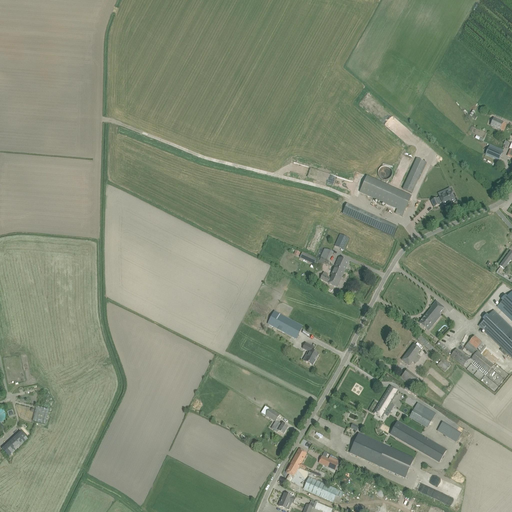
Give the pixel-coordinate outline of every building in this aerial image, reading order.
[(494,119),(490,126),(500,130),(503,123),(494,119)] [(499,161),(502,153),(489,147),(485,155),(499,161)] [(412,193),(418,180),(417,180),(425,163),(417,159),(403,189),(412,193)] [(378,170),(378,173),(378,175),(380,178),(382,179),(384,180),(387,180),(389,179),(391,178),(392,175),(393,173),(392,170),(391,168),(389,167),(387,166),(384,166),(382,167),(380,168),(378,170)] [(410,200),(365,180),(360,192),(397,209),(395,214),(402,217),(410,200)] [(451,192),(439,197),(439,198),(437,199),(437,198),(431,201),(434,208),(440,205),(439,204),(442,203),(443,206),(450,202),(450,203),(455,201),(451,192)] [(393,236),(398,227),(344,204),(340,214),(393,236)] [(349,239),(340,235),(335,246),(343,250),(349,239)] [(321,258),(320,260),(325,263),(326,261),(329,262),(334,253),(325,249),(320,258),(321,258)] [(511,252),(511,251),(500,266),(503,269),(511,257),(511,252)] [(305,254),(303,259),(313,264),(314,264),(316,259),(305,254)] [(339,258),(335,267),(345,272),(349,262),(339,258)] [(337,288),(345,272),(335,267),(331,275),(333,276),(329,284),(337,288)] [(330,279),(322,275),(320,280),(328,284),(330,279)] [(503,301),(497,307),(511,321),(511,291),(507,297),(505,296),(501,300),(503,301)] [(441,316),(439,314),(444,308),(436,302),(431,308),(431,309),(419,323),(426,329),(432,323),(434,325),(441,316)] [(484,320),(478,326),(511,358),(511,328),(494,311),(488,316),(486,315),(483,319),(484,320)] [(275,312),(268,324),(292,337),(296,339),(303,327),(296,323),(275,312)] [(417,340),(438,359),(441,362),(437,366),(445,373),(451,366),(444,359),(444,358),(420,336),(417,340)] [(481,347),(482,347),(485,344),(476,336),(470,343),(478,350),(481,347)] [(436,345),(438,346),(447,355),(450,352),(441,343),(439,342),(436,345)] [(468,343),(464,348),(472,355),(477,350),(469,343),(468,343)] [(306,344),(303,349),(307,351),(310,353),(305,362),(308,363),(313,366),(319,355),(313,352),(315,348),(311,346),(310,346),(306,344)] [(420,350),(414,345),(402,360),(409,366),(413,362),(415,364),(419,360),(416,358),(419,353),(418,352),(420,350)] [(463,366),(469,359),(456,349),(450,355),(463,366)] [(488,372),(494,365),(478,352),(472,358),(488,372)] [(300,362),(302,358),(295,354),(293,358),(300,362)] [(412,388),(418,379),(407,371),(401,379),(412,388)] [(398,392),(394,389),(390,387),(373,414),(382,419),(387,410),(391,412),(394,407),(390,405),(398,392)] [(428,428),(436,414),(417,403),(409,418),(428,428)] [(37,406),(33,421),(46,424),(50,409),(37,406)] [(265,416),(275,422),(280,415),(270,409),(265,416)] [(288,428),(284,425),(283,424),(282,425),(279,423),(274,431),(277,433),(278,431),(284,435),(288,428)] [(456,442),(460,435),(442,423),(437,431),(456,442)] [(446,451),(403,425),(395,438),(439,463),(446,451)] [(20,432),(2,449),(9,457),(28,440),(20,432)] [(359,435),(350,453),(405,478),(414,460),(359,435)] [(291,464),(299,468),(307,454),(299,449),(291,464)] [(340,461),(329,457),(325,466),(336,471),(340,461)] [(299,468),(291,464),(286,473),(294,477),(299,468)] [(430,476),(427,481),(455,493),(457,487),(430,476)] [(304,489),(303,490),(333,503),(333,502),(339,504),(342,497),(336,494),(338,490),(329,486),(309,477),(304,489)] [(446,506),(450,497),(421,484),(418,491),(432,497),(431,499),(446,506)] [(290,502),(294,504),(296,499),(292,497),(285,494),(282,500),(289,503),(290,502)] [(289,503),(282,500),(281,503),(280,502),(279,506),(289,511),(292,503),(294,504),(290,502),(289,503)] [(317,503),(315,509),(323,511),(331,511),(332,509),(317,503)]
